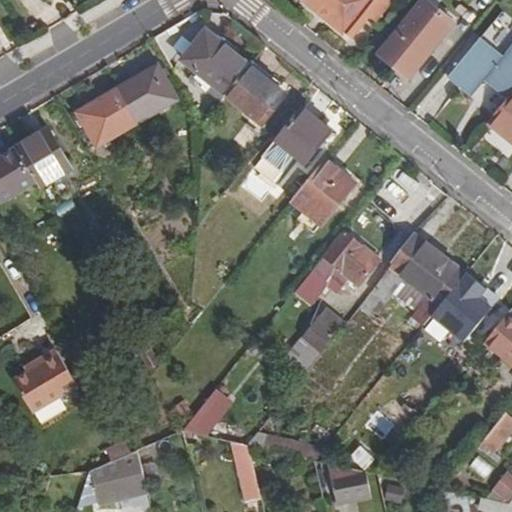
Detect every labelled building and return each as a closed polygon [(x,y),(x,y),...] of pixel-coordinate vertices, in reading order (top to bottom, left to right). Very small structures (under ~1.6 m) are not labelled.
[(374,12),(381,17),(394,0),(306,0),(353,39),(370,17),(374,12)] [(411,73),(455,19),(431,0),(424,0),(383,50),(411,73)] [(374,12),(370,17),(376,22),(381,17),(374,12)] [(229,92),(253,63),(209,27),(186,57),(213,79),(191,94),(207,119),(229,92)] [(511,92),(511,47),(507,54),(484,36),(451,75),(474,93),(487,78),(510,96),(511,92)] [(119,87),(140,121),(180,98),(160,63),(119,87)] [(253,63),(229,92),(266,123),(290,93),(253,63)] [(140,121),(119,87),(79,110),(100,144),(140,121)] [(511,92),(510,96),(489,120),(511,137),(511,92)] [(281,139),(309,161),(334,129),(306,107),(281,139)] [(17,147),(49,128),(47,124),(15,143),(17,146),(17,147)] [(37,181),(42,191),(74,171),(49,128),(17,147),(37,181)] [(0,194),(3,201),(37,181),(17,147),(17,146),(0,156),(0,194)] [(294,199),(293,201),(323,226),(360,181),(329,156),(306,185),(294,199)] [(278,189),(248,164),(227,189),(258,213),(278,189)] [(221,177),(213,187),(221,193),(229,183),(221,177)] [(286,192),(294,199),(306,185),(296,178),(286,192)] [(350,280),(360,288),(381,261),(345,232),(324,260),(337,270),(331,278),(343,288),(350,280)] [(397,263),(372,293),(386,303),(405,282),(428,299),(410,321),(421,330),(467,272),(414,234),(393,259),(397,263)] [(511,311),(488,341),(505,355),(511,360),(511,311)] [(322,351),(342,326),(325,312),(305,338),(322,351)] [(34,411),(79,385),(57,347),(40,357),(42,362),(15,378),(34,411)] [(433,394),(443,381),(414,359),(405,372),(433,394)] [(251,386),(250,362),(226,364),(228,388),(251,386)] [(219,388),(203,408),(214,417),(230,396),(219,388)] [(511,416),(506,412),(483,440),(489,445),(493,440),(501,446),(511,432),(511,416)] [(258,500),(243,439),(227,443),(243,504),(258,500)] [(111,463),(131,455),(124,442),(106,450),(111,463)] [(89,472),(77,509),(98,504),(99,509),(148,496),(146,486),(140,465),(136,452),(131,455),(111,463),(89,472)] [(486,478),(493,464),(474,455),(467,469),(486,478)] [(316,461),(324,496),(362,488),(358,470),(316,461)] [(156,462),(140,465),(146,486),(160,482),(156,462)] [(487,492),(505,505),(511,496),(511,476),(503,470),(487,492)] [(477,511),(500,511),(501,501),(477,501),(477,511)]
